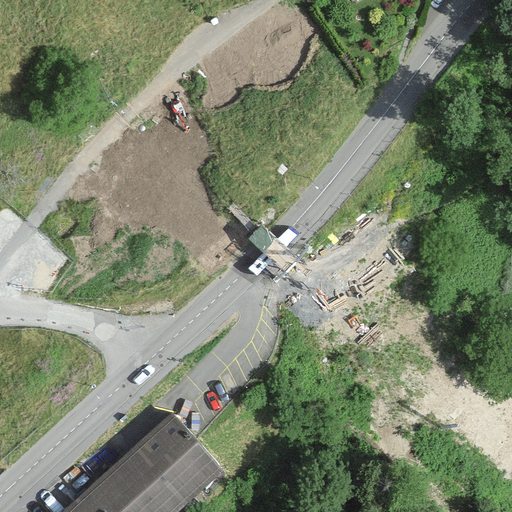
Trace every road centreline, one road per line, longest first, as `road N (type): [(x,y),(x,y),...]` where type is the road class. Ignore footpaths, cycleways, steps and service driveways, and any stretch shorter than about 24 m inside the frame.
road 1 (unclassified): [(476,0),(304,215),(0,496)]
road 2 (track): [(0,276),(129,108),(261,0)]
road 3 (track): [(153,359),(98,323),(0,318)]
